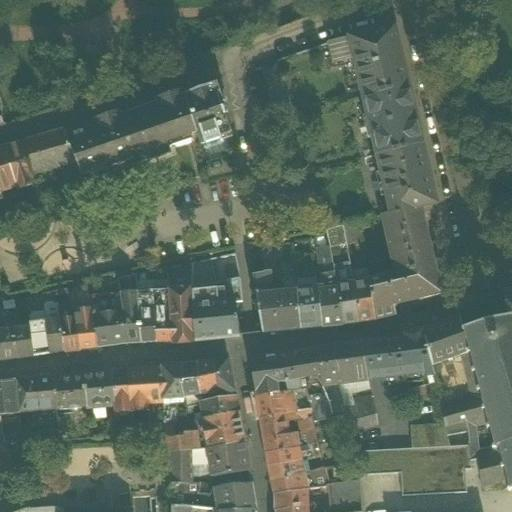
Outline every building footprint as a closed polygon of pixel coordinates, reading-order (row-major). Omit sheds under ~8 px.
[(395,28),(348,39),(353,60),(363,98),(409,88),(395,28)] [(332,64),(353,60),(348,39),(336,42),(328,43),(332,64)] [(260,71),(267,94),(283,89),(276,66),(260,71)] [(185,100),(218,89),(217,85),(184,97),(185,100)] [(363,98),(377,157),(423,146),(409,88),(363,98)] [(218,89),(185,100),(196,133),(200,146),(205,144),(206,148),(222,142),(220,135),(230,131),(225,115),(227,114),(218,89)] [(167,143),(196,133),(185,100),(184,97),(121,118),(138,165),(171,154),(167,143)] [(137,165),(138,165),(121,118),(67,136),(76,163),(82,177),(96,172),(98,179),(109,175),(105,164),(132,155),(137,165)] [(31,177),(76,163),(67,136),(64,131),(23,144),(31,177)] [(34,186),(31,177),(23,144),(6,149),(17,188),(18,191),(34,186)] [(437,205),(423,146),(377,157),(391,215),(418,209),(422,208),(422,209),(437,205)] [(0,193),(17,188),(6,149),(0,150),(0,193)] [(64,184),(68,195),(86,189),(82,178),(64,184)] [(440,288),(425,221),(421,222),(418,209),(391,215),(381,217),(395,275),(369,281),(375,322),(390,318),(396,317),(394,307),(435,297),(440,288)] [(358,223),(343,227),(346,246),(346,249),(362,246),(358,224),(358,223)] [(330,249),(346,246),(343,227),(327,231),(328,236),(329,244),(330,248),(330,249)] [(318,250),(321,275),(334,273),(333,267),(330,249),(330,248),(318,250)] [(334,273),(337,287),(352,284),(349,264),(333,267),(334,273)] [(337,287),(334,273),(321,275),(322,283),(325,285),(329,285),(330,290),(338,290),(337,287)] [(263,335),(301,331),(298,305),(297,290),(287,291),(272,293),(272,275),(264,276),(264,275),(253,277),(263,335)] [(242,303),(239,280),(216,284),(192,289),(192,292),(217,289),(219,304),(234,302),(235,303),(235,304),(242,303)] [(369,281),(352,284),(359,324),(375,322),(369,281)] [(359,324),(352,284),(337,287),(338,290),(343,327),(359,324)] [(76,291),(84,310),(93,309),(90,297),(87,287),(76,291)] [(191,288),(169,291),(171,309),(173,343),(196,342),(193,306),(192,292),(192,289),(192,288),(191,288)] [(317,288),(297,290),(298,305),(301,331),(322,329),(318,292),(317,288)] [(217,289),(192,292),(193,306),(204,305),(219,304),(217,289)] [(343,327),(338,290),(330,290),(318,292),(322,329),(343,327)] [(153,292),(154,309),(171,309),(169,291),(153,292)] [(153,292),(137,293),(139,310),(139,311),(154,309),(153,292)] [(120,295),(123,311),(139,310),(137,293),(120,295)] [(93,309),(94,315),(123,311),(120,295),(90,297),(93,309)] [(219,304),(204,305),(193,306),(196,342),(239,338),(236,309),(235,304),(235,303),(234,302),(219,304)] [(45,314),(46,323),(59,321),(58,310),(57,305),(53,306),(52,304),(45,306),(45,314)] [(72,307),(58,310),(59,321),(65,353),(80,351),(74,312),(72,307)] [(94,315),(93,309),(84,310),(74,312),(80,351),(98,349),(94,315)] [(154,309),(139,311),(141,344),(141,345),(157,344),(154,309)] [(173,343),(171,309),(154,309),(157,344),(173,343)] [(139,311),(139,310),(123,311),(127,345),(141,344),(139,311)] [(127,345),(123,311),(94,315),(98,349),(127,345)] [(29,316),(30,325),(41,324),(42,324),(40,315),(29,316)] [(511,326),(510,318),(463,330),(470,355),(479,392),(489,427),(492,440),(496,453),(499,452),(501,458),(503,465),(499,466),(500,469),(504,468),(508,480),(510,487),(507,490),(509,492),(511,490),(511,489),(511,326)] [(489,427),(479,392),(470,355),(463,330),(460,319),(422,332),(432,367),(453,361),(455,367),(462,365),(470,395),(440,403),(441,408),(444,425),(445,428),(447,437),(467,433),(468,433),(469,444),(479,442),(477,430),(489,427)] [(59,321),(46,323),(51,355),(65,353),(59,321)] [(46,356),(51,355),(46,323),(42,324),(41,324),(42,335),(43,335),(46,356)] [(42,335),(41,324),(30,325),(31,329),(32,337),(42,335)] [(31,329),(0,333),(0,352),(1,362),(35,358),(32,337),(31,329)] [(392,340),(377,342),(377,357),(381,382),(434,375),(432,367),(422,332),(407,337),(406,337),(407,339),(392,340)] [(32,337),(35,358),(46,356),(43,335),(42,335),(32,337)] [(367,344),(361,344),(368,381),(368,383),(381,382),(377,357),(377,342),(367,344)] [(337,386),(368,381),(361,344),(317,350),(322,376),(320,376),(322,388),(327,396),(332,404),(343,400),(337,386)] [(281,355),(286,384),(296,382),(320,376),(322,376),(317,350),(315,350),(281,355)] [(257,398),(279,395),(277,385),(286,384),(281,355),(254,358),(251,363),(257,398)] [(218,394),(220,403),(237,400),(229,363),(227,361),(214,363),(218,394)] [(202,395),(218,394),(214,363),(198,364),(202,395)] [(186,397),(202,395),(198,364),(183,366),(186,397)] [(185,398),(186,397),(183,366),(162,369),(163,401),(185,398)] [(163,405),(163,401),(162,369),(127,371),(130,407),(132,407),(132,413),(149,412),(148,406),(163,405)] [(129,407),(130,407),(127,371),(113,373),(115,408),(129,407)] [(87,411),(115,408),(113,373),(84,375),(87,409),(87,411)] [(56,411),(87,409),(84,375),(54,378),(56,411)] [(320,376),(296,382),(298,393),(305,392),(308,401),(327,396),(322,388),(320,376)] [(28,413),(56,411),(54,378),(16,382),(20,414),(28,413)] [(370,391),(368,383),(368,381),(337,386),(343,400),(345,410),(354,408),(351,396),(370,391)] [(20,415),(20,414),(16,382),(0,384),(0,415),(20,415)] [(294,393),(298,393),(296,382),(286,384),(287,394),(294,393)] [(310,412),(308,401),(305,392),(298,393),(294,393),(296,407),(297,414),(310,412)] [(293,414),(297,414),(296,407),(294,393),(287,394),(279,395),(257,398),(261,419),(293,414)] [(332,404),(327,396),(308,401),(310,412),(313,421),(336,415),(332,404)] [(338,414),(342,439),(378,429),(373,399),(355,402),(356,408),(354,408),(345,410),(346,413),(338,414)] [(203,419),(239,413),(237,400),(220,403),(201,406),(203,419)] [(332,404),(336,415),(338,414),(346,413),(345,410),(343,400),(332,404)] [(293,414),(300,423),(302,434),(316,432),(313,421),(310,412),(297,414),(293,414)] [(203,419),(205,431),(207,448),(245,443),(239,413),(203,419)] [(265,440),(291,436),(289,425),(300,423),(293,414),(261,419),(265,440)] [(411,449),(418,449),(416,430),(445,428),(444,425),(411,427),(411,449)] [(447,437),(445,428),(416,430),(418,449),(449,447),(447,437)] [(191,450),(207,448),(205,431),(197,432),(175,435),(175,438),(165,440),(166,454),(170,453),(191,450)] [(302,434),(296,435),(298,449),(319,445),(316,432),(302,434)] [(268,454),(298,449),(296,435),(291,436),(265,440),(268,454)] [(471,462),(477,461),(477,460),(501,458),(499,452),(496,453),(492,440),(479,442),(469,444),(468,444),(469,447),(471,462)] [(245,443),(207,448),(209,464),(211,476),(214,477),(249,471),(245,443)] [(319,445),(298,449),(300,462),(302,461),(322,458),(319,445)] [(436,473),(437,485),(466,483),(466,471),(470,471),(472,471),(471,462),(469,447),(394,451),(395,475),(401,474),(436,473)] [(191,465),(209,464),(207,448),(191,450),(191,465)] [(270,467),(300,462),(298,449),(268,454),(270,467)] [(199,481),(192,483),(191,465),(191,450),(170,453),(171,488),(171,497),(171,507),(172,507),(192,508),(213,509),(217,509),(214,491),(199,491),(199,481)] [(359,477),(395,475),(394,451),(358,453),(359,477)] [(322,458),(302,461),(303,475),(325,470),(322,458)] [(503,465),(501,458),(477,460),(477,461),(481,487),(508,480),(504,468),(500,469),(499,466),(503,465)] [(273,481),(303,475),(302,461),(300,462),(270,467),(273,481)] [(325,470),(303,475),(304,490),(328,486),(329,486),(325,470)] [(402,497),(438,496),(437,485),(436,473),(401,474),(402,497)] [(276,495),(304,490),(303,475),(273,481),(276,495)] [(328,486),(330,499),(361,495),(359,482),(329,486),(328,486)] [(467,494),(466,483),(437,485),(438,496),(467,494)] [(214,491),(217,509),(254,511),(251,485),(214,490),(214,491)] [(306,511),(304,490),(276,495),(275,511),(306,511)] [(361,511),(361,495),(330,499),(331,511),(361,511)]
